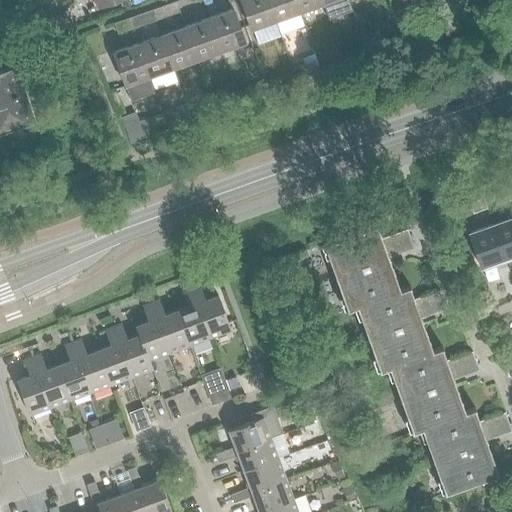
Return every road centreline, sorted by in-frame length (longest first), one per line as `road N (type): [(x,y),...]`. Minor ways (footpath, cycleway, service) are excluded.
road 1 (secondary): [(511,96),(131,227)]
road 2 (residential): [(21,489),(168,437)]
road 3 (secondary): [(0,291),(131,227)]
road 4 (secondary): [(131,227),(0,268)]
